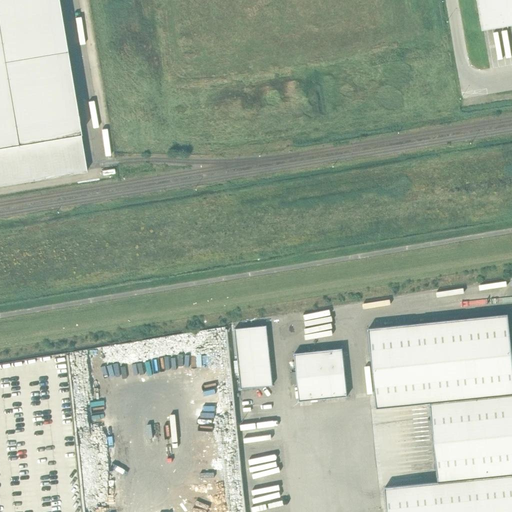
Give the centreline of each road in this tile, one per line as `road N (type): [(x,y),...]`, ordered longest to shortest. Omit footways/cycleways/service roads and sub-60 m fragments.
road 1 (unclassified): [(0,310),(511,224)]
road 2 (unknown): [(355,511),(347,445),(332,429),(316,429),(294,447),(301,511)]
